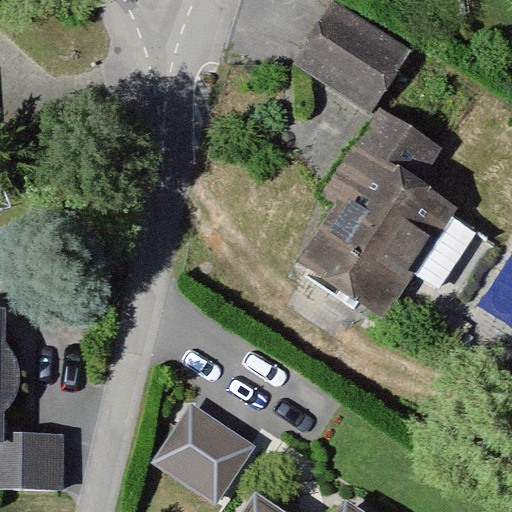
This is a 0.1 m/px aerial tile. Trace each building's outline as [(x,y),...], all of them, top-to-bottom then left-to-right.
[(329,27),(292,80),(361,128),(398,75),(329,27)] [(370,339),(443,231),(407,208),(432,172),(374,133),(318,216),(334,226),(292,287),(370,339)] [(2,314),(0,314),(0,488),(59,488),(60,441),(0,439),(0,415),(15,395),(16,381),(14,366),(1,345),(2,314)] [(157,461),(226,502),(263,441),(195,399),(157,461)] [(361,511),(344,501),(336,511),(280,511),(257,496),(245,511),(361,511)]
